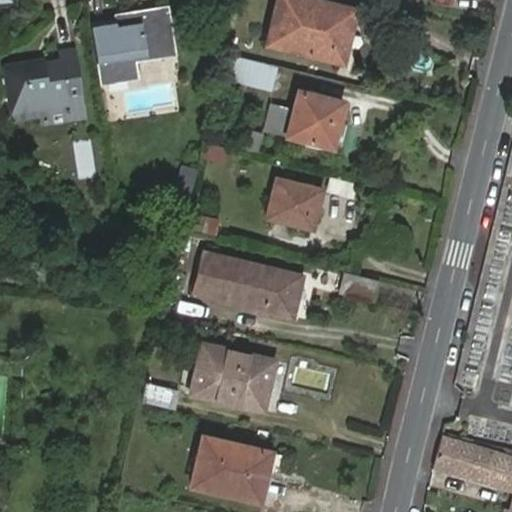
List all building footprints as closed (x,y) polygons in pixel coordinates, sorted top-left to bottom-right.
[(340,55),(338,65),(335,76),(348,79),(363,18),(292,0),(277,0),(266,48),(310,59),(312,48),(340,55)] [(117,28),(94,31),(103,87),(140,82),(137,62),(180,55),(174,16),(143,20),(144,26),(132,28),(132,32),(124,33),(117,28)] [(310,59),(338,65),(340,55),(312,48),(310,59)] [(276,68),(227,56),(221,80),(270,92),(276,68)] [(8,75),(15,120),(54,115),(55,120),(71,118),(72,122),(87,120),(78,58),(62,60),(62,67),(48,69),(8,75)] [(8,72),(8,75),(48,69),(46,65),(8,72)] [(267,134),(334,150),(345,106),(300,96),(295,113),(273,108),(267,134)] [(54,115),(15,120),(16,127),(49,122),(51,132),(88,126),(87,120),(72,122),(71,118),(55,120),(54,115)] [(244,133),(240,152),(258,157),(263,137),(244,133)] [(191,191),(197,168),(179,163),(173,187),(191,191)] [(276,180),(266,219),(313,231),(324,191),(276,180)] [(188,212),(183,232),(215,240),(220,219),(188,212)] [(205,259),(196,298),(212,302),(211,306),(255,316),(256,312),(291,320),(299,282),(205,259)] [(350,277),(346,296),(374,303),(379,283),(350,277)] [(191,397),(262,414),(269,392),(276,364),(203,347),(191,397)] [(176,393),(144,386),(140,406),(171,413),(176,393)] [(511,511),(511,457),(442,438),(434,470),(511,491),(511,511)] [(260,503),(270,457),(204,442),(193,487),(260,503)] [(276,458),(270,457),(260,503),(266,504),(276,458)]
